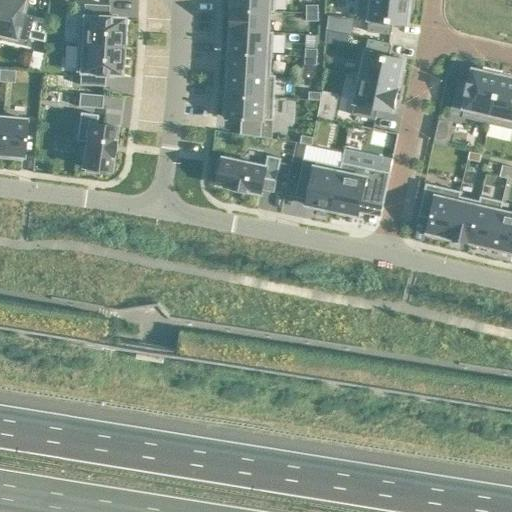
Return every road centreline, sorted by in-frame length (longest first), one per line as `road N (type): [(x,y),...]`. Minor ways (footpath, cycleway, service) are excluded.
road 1 (motorway): [(511,506),(0,426)]
road 2 (residential): [(160,211),(381,252)]
road 3 (residential): [(381,252),(428,38)]
road 4 (residential): [(179,0),(160,211)]
road 5 (residential): [(0,187),(160,211)]
road 6 (residential): [(381,252),(511,282)]
road 7 (motorway): [(0,492),(122,511)]
